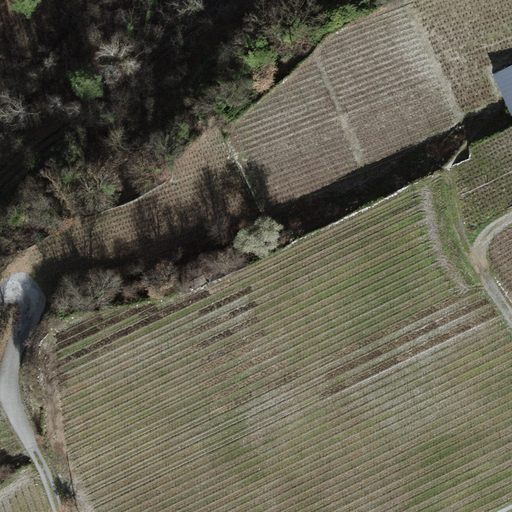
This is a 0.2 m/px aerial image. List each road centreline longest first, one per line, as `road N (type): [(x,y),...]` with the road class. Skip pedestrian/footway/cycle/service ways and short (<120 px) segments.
road 1 (track): [(0,184),(83,99),(185,45),(232,0)]
road 2 (track): [(0,302),(10,284),(25,282),(36,297),(7,370),(13,406),(58,511)]
road 3 (track): [(511,319),(464,246),(511,214)]
